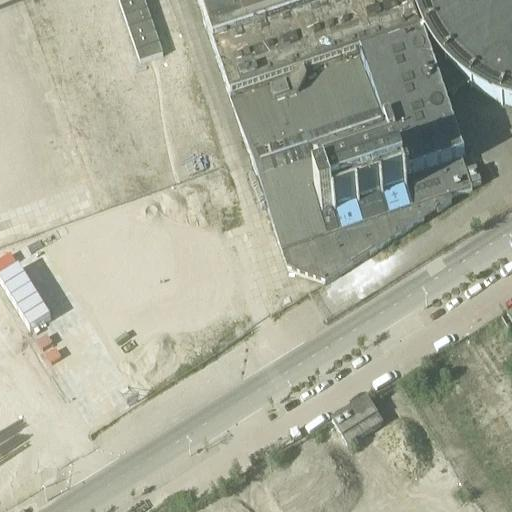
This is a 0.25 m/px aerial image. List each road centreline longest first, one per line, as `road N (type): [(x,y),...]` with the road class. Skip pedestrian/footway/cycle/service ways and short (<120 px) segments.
road 1 (unclassified): [(408,347),(246,450)]
road 2 (unclassified): [(222,412),(384,311)]
road 3 (unclassified): [(63,511),(222,412)]
road 4 (unclassified): [(384,311),(511,231)]
road 5 (unclassified): [(511,281),(408,347)]
